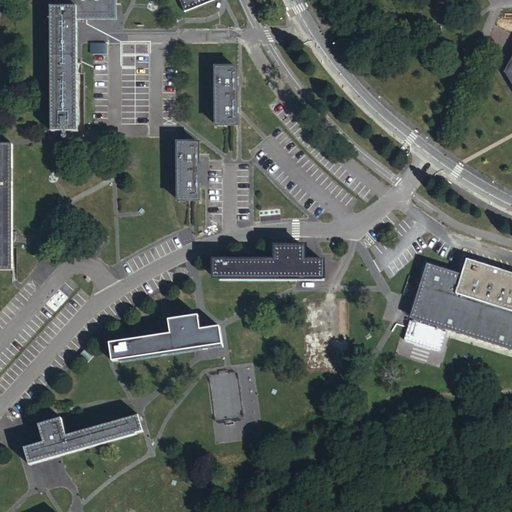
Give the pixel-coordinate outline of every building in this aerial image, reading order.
[(77,9),(78,17),(116,17),(115,0),(53,0),(53,9),(77,9)] [(182,0),(187,10),(210,0),(182,0)] [(77,9),(53,9),(52,9),(53,132),(78,132),(78,17),(77,9)] [(218,67),(218,125),(230,125),(237,125),(238,67),(218,67)] [(180,142),(180,200),(200,200),(200,142),(180,142)] [(13,145),(0,144),(0,270),(12,270),(13,238),(13,145)] [(92,236),(104,246),(111,237),(98,228),(92,236)] [(218,262),(218,278),(326,278),(327,262),(307,262),(307,248),(288,248),(278,247),(278,262),(218,262)] [(411,313),(415,314),(444,323),(511,345),(511,271),(468,258),(463,273),(462,273),(457,271),(429,261),(411,313)] [(408,321),(403,336),(440,349),(447,328),(443,327),(444,323),(415,314),(414,317),(410,315),(408,321)] [(111,345),(114,362),(223,346),(220,329),(202,332),(201,331),(201,328),(199,318),(171,322),(173,336),(111,345)] [(25,449),(30,465),(145,432),(140,416),(67,437),(62,419),(40,425),(44,437),(41,437),(42,440),(43,444),(25,449)]
